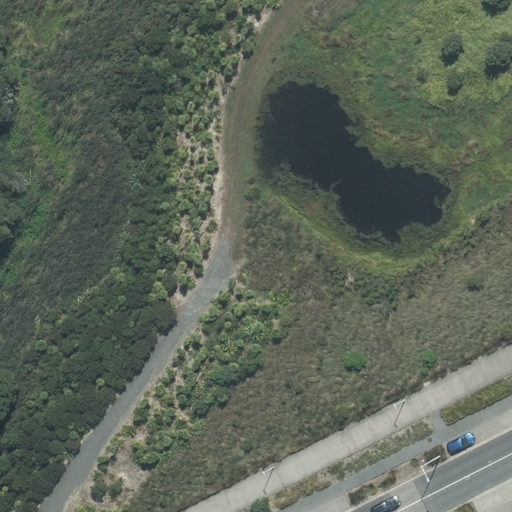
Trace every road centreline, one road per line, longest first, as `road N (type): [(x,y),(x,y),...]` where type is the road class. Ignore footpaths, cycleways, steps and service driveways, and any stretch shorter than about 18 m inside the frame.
road 1 (track): [(48,511),(52,493),(195,311),(228,255),(234,110),(249,58),(294,0)]
road 2 (tertiary): [(511,454),(396,511)]
